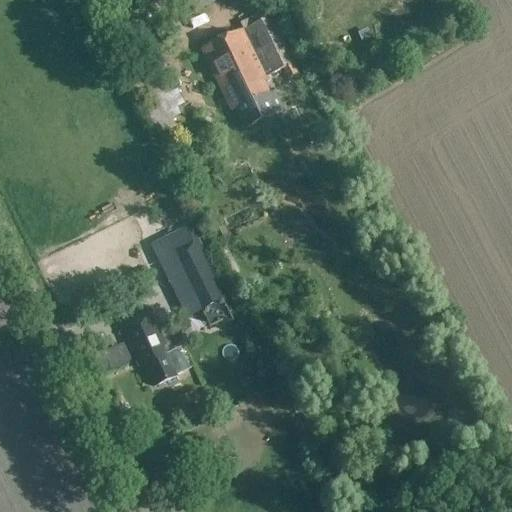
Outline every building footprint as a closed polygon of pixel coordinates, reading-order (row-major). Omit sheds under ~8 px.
[(180,118),(159,74),(165,71),(142,24),(129,30),(126,25),(130,23),(127,16),(124,17),(117,2),(97,12),(117,52),(125,72),(126,71),(163,151),(179,144),(169,123),(180,118)] [(270,23),(252,32),(261,49),(259,50),(273,76),(292,64),(280,40),(278,41),(270,23)] [(242,32),(203,51),(231,111),(233,110),(242,129),(280,111),(272,96),(270,97),(263,83),(266,82),(242,32)] [(168,257),(198,316),(226,302),(196,243),(168,257)] [(170,357),(158,331),(149,312),(118,326),(133,357),(133,356),(137,363),(134,365),(137,371),(144,368),(154,390),(178,379),(168,358),(170,357)] [(121,348),(93,361),(91,362),(100,381),(127,368),(129,363),(121,348)]
